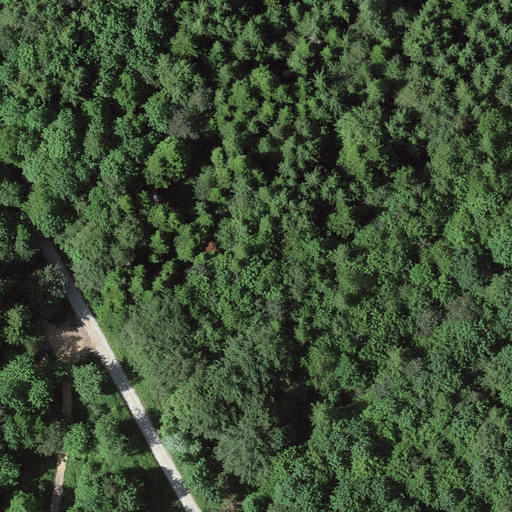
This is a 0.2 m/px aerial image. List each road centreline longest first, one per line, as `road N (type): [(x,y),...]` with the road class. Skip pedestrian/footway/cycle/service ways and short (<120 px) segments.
road 1 (track): [(207,511),(403,372),(448,313),(511,262)]
road 2 (track): [(93,327),(196,511)]
road 3 (track): [(0,160),(93,327)]
